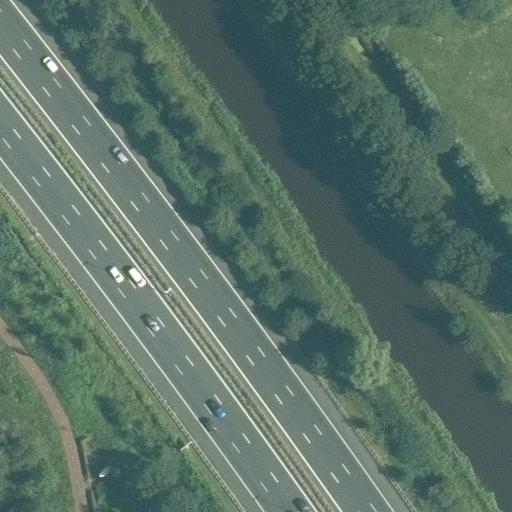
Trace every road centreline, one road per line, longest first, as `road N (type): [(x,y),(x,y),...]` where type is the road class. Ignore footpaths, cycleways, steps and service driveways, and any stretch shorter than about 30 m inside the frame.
road 1 (motorway): [(374,511),(265,350),(0,4)]
road 2 (motorway): [(0,121),(210,385),(297,511)]
